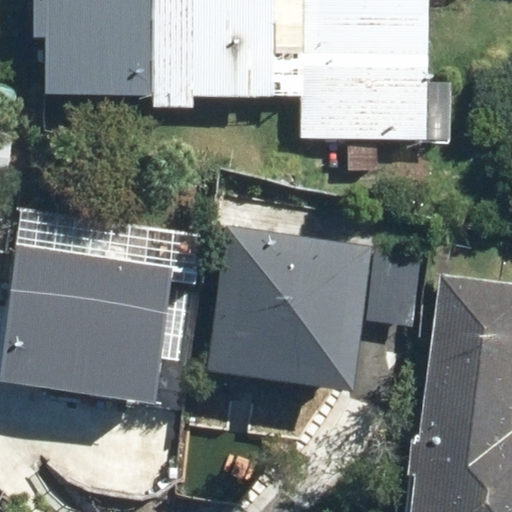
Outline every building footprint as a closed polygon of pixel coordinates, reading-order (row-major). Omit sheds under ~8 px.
[(31,0),(31,38),(43,38),(42,92),(300,98),(299,138),(447,141),(448,81),(422,81),(423,0),(31,0)] [(372,245),(223,225),(200,372),(347,393),(372,245)] [(171,267),(13,243),(0,331),(0,383),(150,406),(171,267)] [(416,255),(372,250),(364,321),(408,326),(416,255)] [(511,511),(511,279),(436,269),(400,511),(511,511)]
